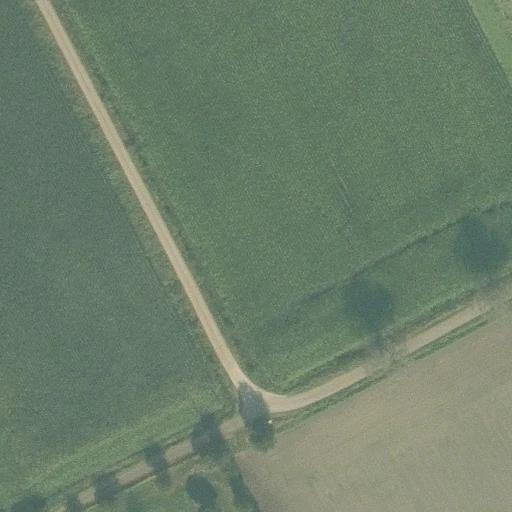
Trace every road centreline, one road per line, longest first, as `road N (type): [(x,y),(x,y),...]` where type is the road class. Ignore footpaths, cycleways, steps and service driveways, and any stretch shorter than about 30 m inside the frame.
road 1 (track): [(49,0),(250,384),(276,408)]
road 2 (unclassified): [(276,408),(314,402),(511,299)]
